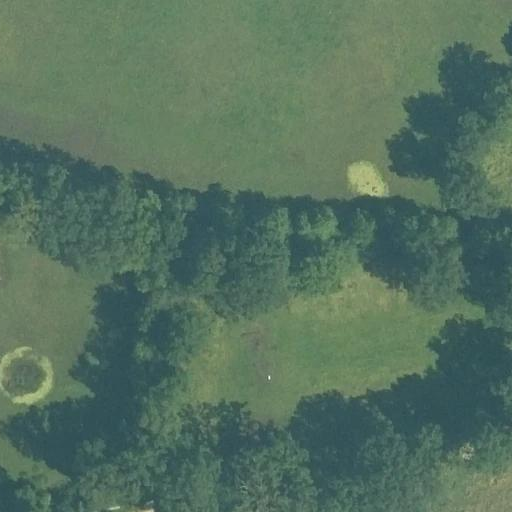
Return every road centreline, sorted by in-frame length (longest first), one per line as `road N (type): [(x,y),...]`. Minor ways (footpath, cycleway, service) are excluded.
road 1 (track): [(177,511),(244,498),(290,499),(335,511)]
road 2 (track): [(387,511),(427,477),(511,426)]
